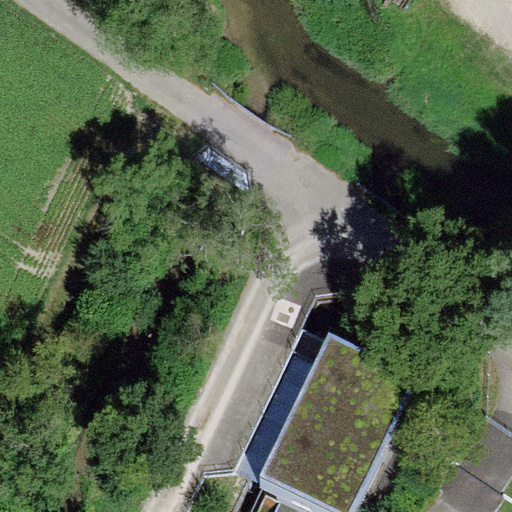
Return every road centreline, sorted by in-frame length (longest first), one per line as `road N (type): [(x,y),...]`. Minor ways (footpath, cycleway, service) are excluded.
road 1 (track): [(43,0),(330,207)]
road 2 (track): [(152,511),(330,207)]
road 3 (residential): [(330,207),(511,341)]
